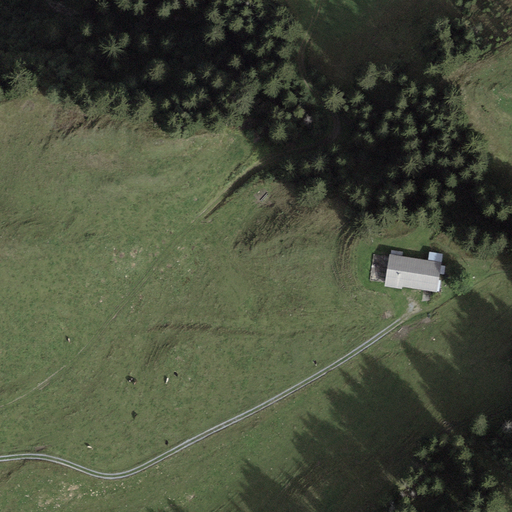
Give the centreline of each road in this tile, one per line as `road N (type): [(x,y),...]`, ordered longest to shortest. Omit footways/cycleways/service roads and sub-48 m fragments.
road 1 (track): [(0,408),(46,384),(91,344),(170,249),(267,155),(335,139),(342,130),(302,63),(318,0)]
road 2 (track): [(0,459),(48,459),(106,478),(145,468),(303,384),(417,310)]
